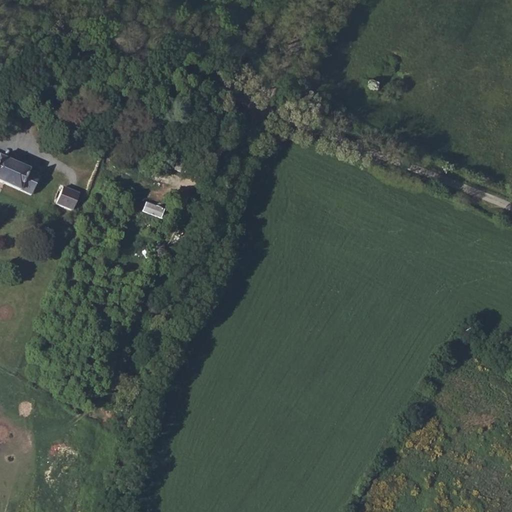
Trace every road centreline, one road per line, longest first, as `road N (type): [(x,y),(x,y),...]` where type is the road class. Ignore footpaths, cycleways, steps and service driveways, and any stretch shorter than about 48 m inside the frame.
road 1 (track): [(113,511),(157,349),(261,110),(322,0)]
road 2 (unclassified): [(38,0),(261,110),(511,208)]
